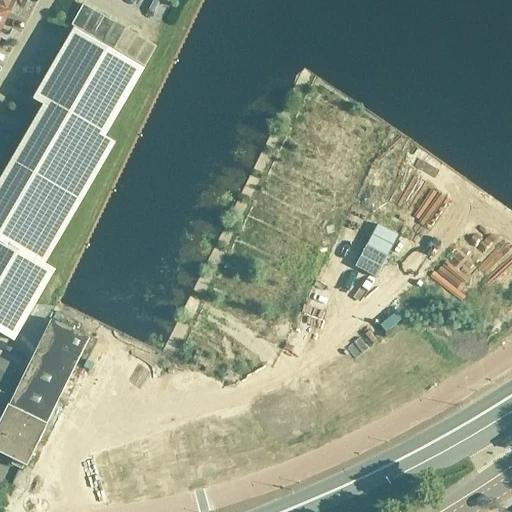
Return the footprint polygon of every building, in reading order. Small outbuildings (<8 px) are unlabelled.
[(0,0),(0,10),(6,13),(12,0),(0,0)] [(70,28),(143,70),(155,49),(83,7),(70,28)] [(6,13),(0,10),(0,33),(10,14),(6,13)] [(0,336),(13,344),(53,273),(43,267),(113,146),(103,140),(142,72),(73,32),(32,102),(43,108),(0,181),(0,336)] [(288,243),(304,251),(365,119),(349,112),(288,243)] [(209,374),(308,145),(284,135),(185,364),(209,374)] [(496,363),(511,329),(511,245),(492,236),(471,280),(450,271),(423,329),(496,363)] [(244,314),(219,378),(247,388),(271,324),(244,314)] [(0,422),(0,456),(26,469),(47,427),(46,427),(88,341),(50,322),(8,408),(7,408),(0,422)] [(17,369),(0,360),(0,403),(1,402),(0,402),(17,369)] [(211,495),(224,491),(220,478),(208,482),(211,495)] [(10,486),(0,495),(0,503),(6,510),(20,497),(10,486)]
